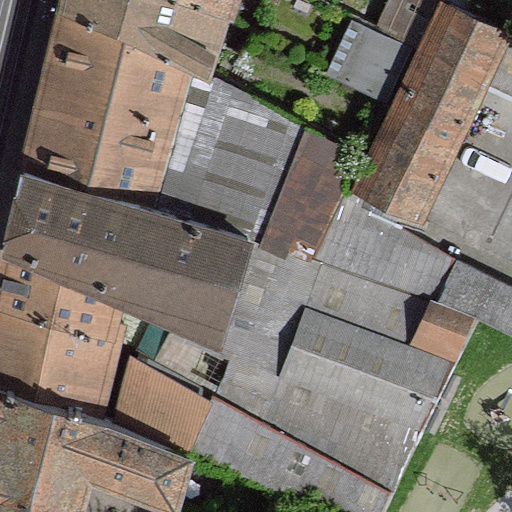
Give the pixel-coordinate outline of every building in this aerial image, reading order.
[(65,0),(65,2),(188,60),(209,5),(193,0),(65,0)] [(193,0),(209,5),(230,14),(235,0),(193,0)] [(385,29),(416,44),(436,0),(394,0),(382,27),(385,29)] [(27,166),(150,203),(191,61),(188,60),(65,2),(27,166)] [(448,2),(359,188),(395,204),(420,214),(484,77),(507,30),(448,2)] [(344,60),(338,74),(390,101),(416,44),(385,29),(366,70),(344,60)] [(511,33),(507,30),(484,77),(511,90),(511,33)] [(342,140),(191,61),(150,203),(251,234),(312,255),(348,183),(365,151),(342,140)] [(342,140),(365,151),(385,109),(362,98),(342,140)] [(219,336),(251,234),(150,203),(27,166),(9,242),(123,290),(161,309),(178,317),(219,336)] [(443,302),(459,260),(384,231),(395,204),(359,188),(348,183),(312,255),(443,302)] [(142,350),(392,489),(478,315),(443,302),(312,255),(251,234),(219,336),(235,343),(229,354),(172,328),(178,317),(161,309),(142,350)] [(0,282),(0,300),(110,332),(114,319),(123,290),(9,242),(0,282)] [(443,302),(478,315),(511,331),(511,285),(459,260),(443,302)] [(0,380),(93,408),(108,343),(110,332),(0,300),(0,380)] [(124,322),(114,319),(110,332),(108,343),(118,345),(124,322)] [(136,358),(121,420),(192,449),(327,511),(381,511),(382,511),(348,494),(201,420),(211,399),(136,358)] [(0,463),(67,484),(73,462),(177,501),(192,449),(121,420),(93,408),(0,380),(0,463)] [(0,511),(59,511),(67,484),(0,463),(0,511)] [(359,477),(348,494),(382,511),(392,489),(359,477)]
